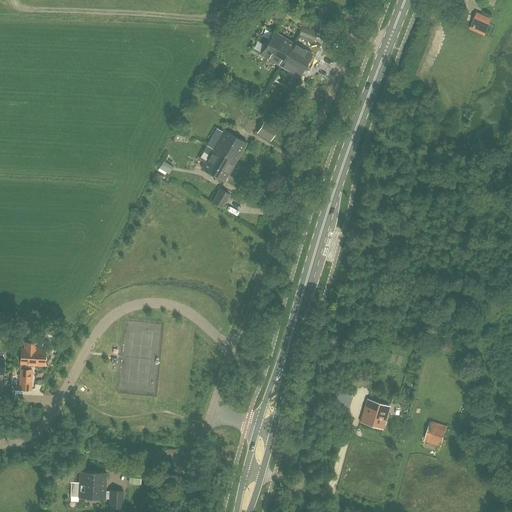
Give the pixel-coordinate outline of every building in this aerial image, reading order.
[(269,4),(264,16),(277,22),(278,23),(281,24),(286,12),(277,8),(269,4)] [(492,19),(477,12),(469,30),(485,36),(492,19)] [(302,27),(298,36),(313,42),(317,32),(302,27)] [(275,62),(280,66),(293,43),(276,33),(273,31),(260,54),(266,57),(268,58),(267,61),(274,65),(275,62)] [(293,43),(280,66),(300,77),(313,55),(293,43)] [(264,121),(257,133),(271,141),(278,130),(264,121)] [(186,137),(190,131),(183,126),(179,133),(186,137)] [(213,149),(235,162),(247,143),(225,130),(213,149)] [(456,148),(454,150),(453,154),(455,156),(459,156),(461,155),(462,151),(460,148),(456,148)] [(235,162),(213,149),(202,169),(224,182),(235,162)] [(164,162),(158,171),(166,176),(171,166),(164,162)] [(230,194),(220,189),(212,202),(222,208),(230,194)] [(20,369),(19,389),(31,390),(32,370),(28,370),(28,365),(44,366),(45,350),(37,350),(37,343),(28,343),(25,343),(24,349),(21,349),(21,350),(20,365),(21,365),(21,369),(20,369)] [(111,388),(111,367),(96,367),(96,388),(111,388)] [(348,404),(353,392),(340,387),(335,399),(348,404)] [(390,406),(367,400),(360,422),(383,429),(390,406)] [(424,442),(441,447),(447,426),(431,421),(424,442)] [(110,499),(109,508),(123,508),(124,491),(110,491),(110,492),(105,491),(106,472),(81,471),(80,482),(71,482),(70,497),(79,497),(79,498),(110,499)]
